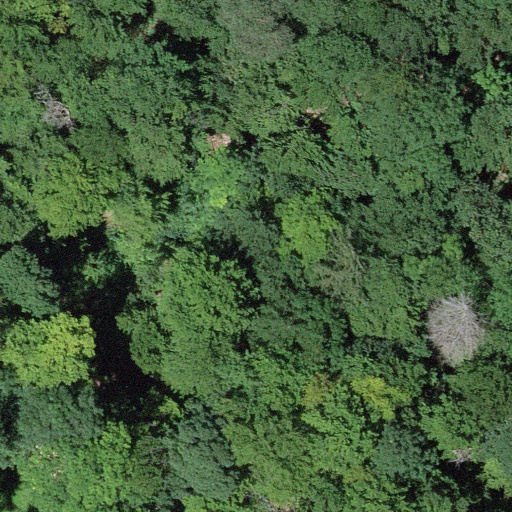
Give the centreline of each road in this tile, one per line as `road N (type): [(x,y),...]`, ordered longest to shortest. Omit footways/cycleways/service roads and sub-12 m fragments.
road 1 (track): [(0,18),(364,383),(455,511)]
road 2 (track): [(0,431),(41,449),(124,511)]
